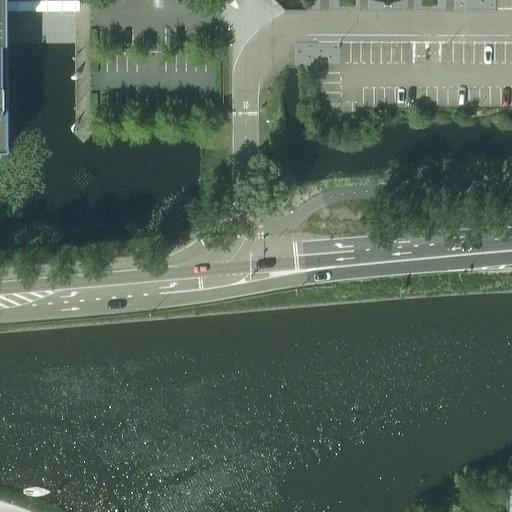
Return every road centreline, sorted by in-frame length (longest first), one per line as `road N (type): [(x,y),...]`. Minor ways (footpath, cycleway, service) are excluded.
road 1 (unclassified): [(511,25),(249,23)]
road 2 (unclassified): [(251,266),(249,23)]
road 3 (secondary): [(511,251),(291,270)]
road 4 (secondary): [(211,277),(0,300)]
